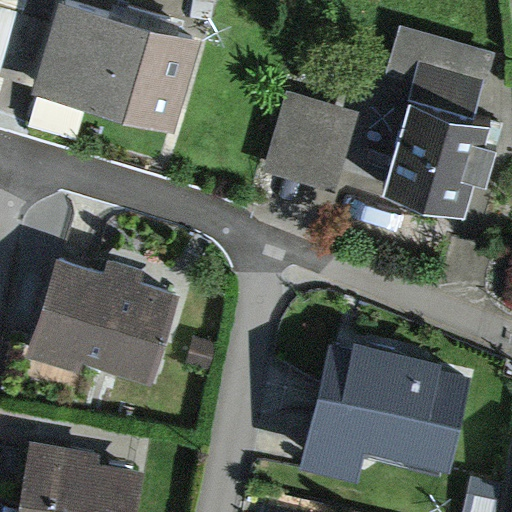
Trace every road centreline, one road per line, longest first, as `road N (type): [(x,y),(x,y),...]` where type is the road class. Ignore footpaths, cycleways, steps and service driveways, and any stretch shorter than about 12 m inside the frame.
road 1 (residential): [(211,511),(272,241)]
road 2 (residential): [(20,153),(272,241)]
road 3 (residential): [(272,241),(476,322)]
